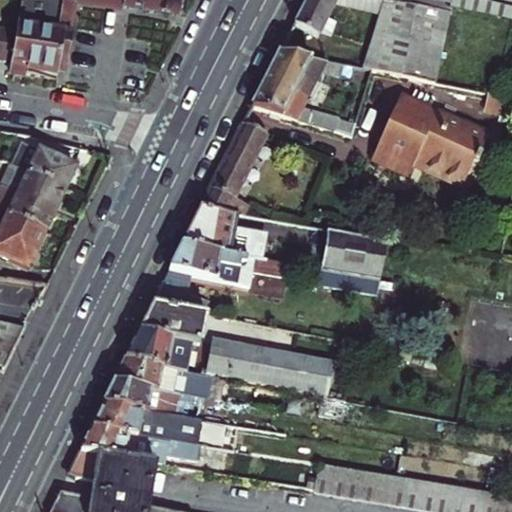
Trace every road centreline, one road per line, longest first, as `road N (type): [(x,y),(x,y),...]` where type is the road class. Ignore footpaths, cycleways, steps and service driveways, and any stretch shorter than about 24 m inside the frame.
road 1 (primary): [(176,141),(41,414)]
road 2 (residential): [(176,141),(0,102)]
road 3 (primary): [(248,0),(176,141)]
